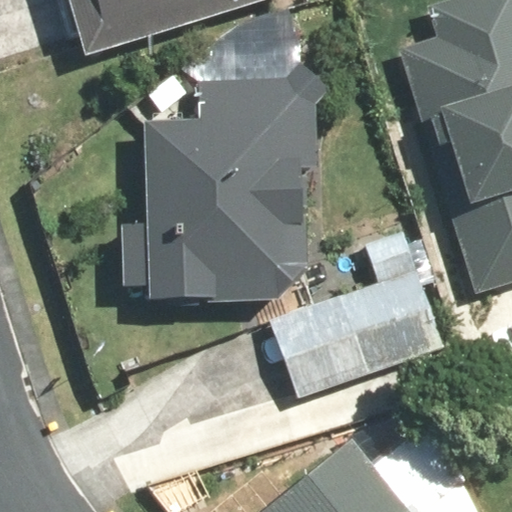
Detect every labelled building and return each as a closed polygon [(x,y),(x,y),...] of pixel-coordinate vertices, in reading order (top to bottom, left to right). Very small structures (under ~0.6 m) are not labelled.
[(62,0),(83,65),(286,2),(285,0),(62,0)] [(394,57),(471,303),(511,290),(511,0),(466,0),(425,13),(434,44),(394,57)] [(300,177),(315,177),(312,111),(326,96),(297,68),(285,80),(193,82),(194,127),(138,128),(142,308),(202,307),(202,311),(272,309),(272,306),(302,305),(300,177)] [(268,325),(295,404),(440,354),(413,275),(268,325)] [(401,511),(347,444),(261,511),(401,511)]
